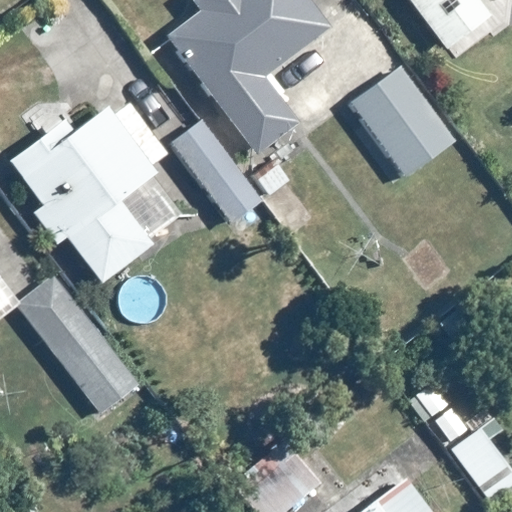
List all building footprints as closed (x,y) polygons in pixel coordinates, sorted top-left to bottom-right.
[(326,29),(305,0),(193,0),(202,11),(167,36),(255,156),(298,124),(262,75),(326,29)] [(407,0),(444,51),(491,17),(478,0),(407,0)] [(452,142),(397,68),(348,104),(403,178),(452,142)] [(150,168),(164,158),(119,97),(73,131),(64,119),(8,159),(39,202),(31,208),(57,244),(67,237),(102,286),(155,247),(150,240),(184,215),(150,168)] [(226,229),(290,182),(272,158),(244,178),(199,116),(163,142),(226,229)] [(14,303),(0,284),(0,343),(11,335),(0,320),(0,318),(7,314),(17,327),(27,320),(97,413),(134,385),(51,275),(14,303)] [(487,502),(511,483),(511,473),(485,437),(497,428),(486,413),(464,429),(447,406),(427,421),(487,502)] [(361,511),(430,511),(406,479),(361,511)] [(511,511),(511,495),(493,510),(493,511),(511,511)]
